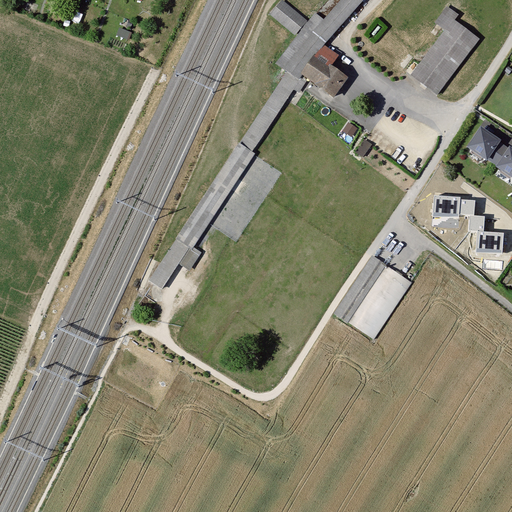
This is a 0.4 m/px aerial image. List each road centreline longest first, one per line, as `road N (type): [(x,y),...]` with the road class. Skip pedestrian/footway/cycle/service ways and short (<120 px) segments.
road 1 (track): [(0,412),(150,79)]
road 2 (residential): [(511,39),(395,219),(511,310)]
